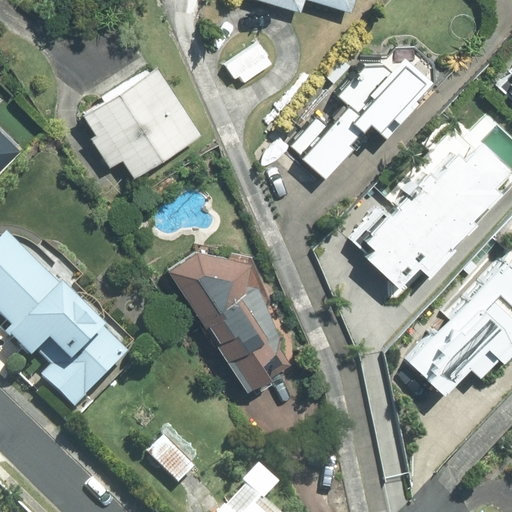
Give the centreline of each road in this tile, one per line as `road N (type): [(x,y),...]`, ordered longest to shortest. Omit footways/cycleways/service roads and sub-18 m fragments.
road 1 (unknown): [(341,341),(305,249),(300,213),(326,181),(405,120),(511,7)]
road 2 (unknown): [(341,341),(449,259),(511,188)]
road 3 (unknown): [(398,511),(341,341)]
road 4 (residential): [(0,420),(92,511)]
